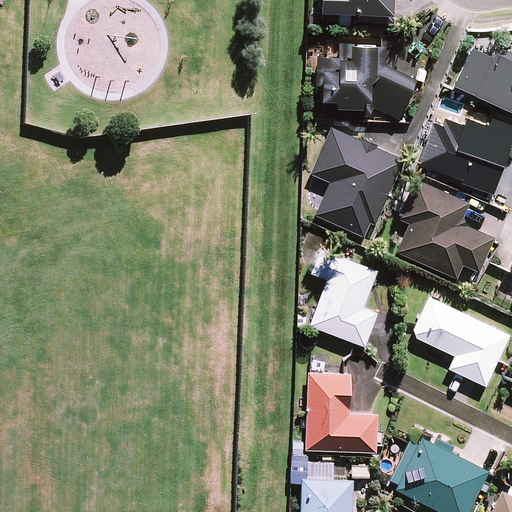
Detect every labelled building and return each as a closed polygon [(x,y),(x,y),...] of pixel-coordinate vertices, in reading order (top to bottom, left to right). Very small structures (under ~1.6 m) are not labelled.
[(322,0),(322,13),(359,15),(358,24),(393,25),(393,0),(322,0)] [(370,118),(375,109),(400,120),(418,81),(387,67),(388,47),(340,45),(340,59),(319,58),(318,93),(322,93),(322,102),(326,102),(326,116),(370,118)] [(473,49),(456,87),(511,111),(511,53),(498,47),(493,58),(473,49)] [(435,123),(420,166),(464,181),(463,185),(495,196),(511,148),(511,147),(511,124),(494,119),(491,127),(468,119),(466,126),(448,120),(445,127),(435,123)] [(318,215),(366,236),(372,223),(378,225),(407,160),(378,147),(379,145),(365,138),(363,141),(333,128),(313,173),(333,182),(318,215)] [(399,252),(459,278),(465,265),(482,272),(495,241),(496,238),(469,226),(465,218),(472,203),(418,179),(401,218),(412,223),(399,252)] [(365,308),(379,270),(322,249),(313,274),(328,280),(311,326),(367,346),(380,313),(365,308)] [(511,334),(430,296),(417,325),(415,328),(419,338),(456,355),(450,368),(487,386),(500,360),(511,334)] [(353,373),(311,372),(308,450),(378,453),(380,414),(352,413),(353,373)] [(401,484),(398,490),(442,511),(470,511),(491,471),(454,453),(457,446),(439,436),(435,443),(424,438),(421,443),(412,439),(411,441),(392,479),(401,484)] [(308,461),(308,478),(336,479),(336,462),(308,461)] [(308,478),(303,478),(302,511),(354,511),(356,480),(336,479),(308,478)] [(511,511),(511,495),(504,491),(493,511),(511,511)]
